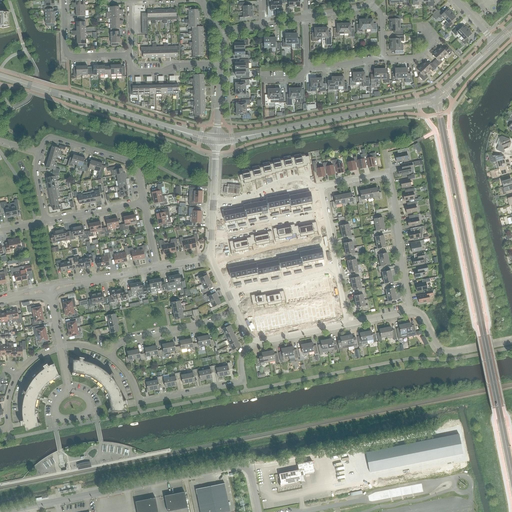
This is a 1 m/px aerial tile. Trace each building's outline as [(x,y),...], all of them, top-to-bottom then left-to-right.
[(275,0),(266,0),(267,5),(270,5),(270,11),(276,11),(275,0)] [(43,9),(45,9),(51,9),(51,6),(54,6),(54,1),(45,1),(45,6),(43,6),(43,9)] [(243,6),(243,12),(252,11),(252,6),(245,6),(245,3),(239,3),(239,6),(243,6)] [(54,18),(54,12),(53,12),(53,9),(51,9),(45,9),(43,9),(43,12),(45,12),(45,18),(54,18)] [(442,17),(444,20),(452,12),(450,10),(449,11),(448,9),(443,13),(439,9),(431,16),(435,20),(438,18),(440,19),(442,17)] [(79,16),(79,19),(85,19),(85,16),(85,10),(76,11),(76,16),(79,16)] [(176,10),(170,10),(170,20),(178,20),(178,16),(176,16),(176,10)] [(252,11),(243,12),(243,17),(239,17),(239,21),(246,20),(246,17),(253,17),(252,11)] [(9,13),(9,12),(0,12),(0,28),(3,29),(10,27),(9,27),(8,13),(9,13)] [(452,12),(444,20),(447,22),(444,25),(445,27),(444,28),(446,30),(453,24),(451,22),(456,17),(454,15),(452,12)] [(402,16),(399,16),(395,16),(396,19),(395,19),(389,19),(390,25),(400,25),(400,19),(402,19),(402,16)] [(54,18),(45,18),(45,24),(46,24),(46,27),(52,26),(52,23),(55,23),(54,18)] [(76,22),(76,28),(85,27),(85,22),(85,19),(79,19),(79,22),(76,22)] [(376,32),(376,25),(373,25),(373,19),(366,20),(366,30),(370,29),(371,32),(376,32)] [(359,25),(356,25),(356,33),(362,33),(362,30),(366,30),(366,20),(359,20),(359,25)] [(344,34),(344,24),(337,24),(337,30),(334,30),(334,38),(337,38),(337,37),(340,37),(340,34),(344,34)] [(354,36),(354,29),(350,29),(350,24),(344,24),(344,34),(348,34),(348,37),(354,36)] [(403,34),(402,31),(402,28),(400,28),(400,25),(390,25),(390,31),(395,31),(396,32),(396,34),(403,34)] [(458,34),(460,36),(468,29),(466,27),(465,27),(464,25),(459,30),(456,28),(452,32),(456,36),(458,34)] [(312,34),(312,41),(317,41),(317,38),(321,38),(321,28),(314,28),(314,34),(312,34)] [(326,45),(331,45),(331,33),(328,33),(328,28),(321,28),(321,38),(326,38),(326,45)] [(110,32),(110,38),(120,37),(119,32),(117,32),(117,29),(111,29),(111,32),(110,32)] [(468,29),(460,36),(463,39),(461,41),(464,45),(469,41),(466,39),(471,34),(470,32),(470,31),(468,29)] [(288,44),(291,44),(291,34),(285,34),(285,39),(282,39),(282,47),(288,47),(288,44)] [(297,34),(291,34),(291,44),(295,44),(295,48),(297,48),(297,49),(300,49),(300,39),(297,39),(297,34)] [(390,39),(390,45),(400,45),(400,41),(404,41),(404,35),(396,36),(396,38),(395,39),(390,39)] [(120,43),(120,37),(110,38),(111,43),(111,46),(117,46),(117,43),(120,43)] [(86,38),(77,39),(77,44),(80,44),(80,47),(86,47),(85,44),(86,44),(86,38)] [(266,48),(270,48),(270,38),(264,38),(264,43),(261,43),(261,51),(266,51),(266,48)] [(276,38),(270,38),(270,48),(270,53),(276,53),(276,52),(280,52),(279,43),(276,43),(276,38)] [(234,43),(234,49),(244,49),(244,45),(248,45),(248,40),(241,40),(241,43),(234,43)] [(403,45),(400,45),(390,45),(390,51),(396,51),(397,54),(403,54),(403,50),(403,45)] [(143,58),(149,58),(148,47),(141,47),(141,52),(143,52),(143,58)] [(441,47),(436,51),(443,58),(446,55),(447,57),(451,53),(450,52),(447,49),(445,51),(441,47)] [(244,49),(234,49),(234,56),(241,55),(241,58),(250,58),(249,55),(248,55),(248,53),(245,53),(244,49)] [(203,50),(192,50),(192,58),(197,58),(197,56),(203,56),(203,50)] [(434,61),(433,62),(437,67),(438,66),(442,62),(440,60),(443,58),(436,51),(432,55),(436,59),(434,61)] [(245,69),(249,69),(248,60),(241,60),(242,63),(235,63),(235,69),(245,69)] [(433,62),(432,63),(429,65),(425,61),(421,65),(428,72),(430,70),(432,72),(436,68),(437,67),(433,62)] [(110,68),(107,68),(108,78),(111,78),(111,77),(116,77),(116,65),(110,65),(110,68)] [(122,77),(125,77),(125,68),(122,68),(121,65),(116,65),(116,77),(122,77)] [(421,74),(418,76),(423,81),(428,77),(425,75),(428,72),(421,65),(417,69),(421,74)] [(76,78),(76,76),(82,76),(82,66),(76,67),(76,69),(73,69),(73,75),(71,75),(71,78),(76,78)] [(87,66),(82,66),(82,76),(88,75),(90,75),(90,69),(87,69),(87,66)] [(93,69),(90,69),(90,75),(93,75),(99,75),(99,66),(93,66),(93,69)] [(104,66),(99,66),(99,75),(104,75),(105,78),(108,78),(107,68),(104,68),(104,66)] [(397,79),(401,79),(401,68),(395,69),(395,74),(392,74),(392,82),(397,81),(397,79)] [(407,68),(401,68),(401,79),(405,78),(405,82),(411,82),(410,73),(407,74),(407,68)] [(245,73),(245,69),(235,69),(235,76),(242,75),(242,78),(249,78),(249,73),(245,73)] [(374,83),(380,82),(380,79),(380,69),(374,69),(374,75),(370,75),(371,84),(374,83)] [(386,69),(380,69),(380,79),(384,79),(384,83),(389,83),(389,74),(386,74),(386,69)] [(356,82),(359,82),(359,73),(353,73),(353,78),(350,78),(350,86),(356,86),(356,82)] [(365,73),(359,73),(359,82),(362,82),(362,87),(369,86),(369,78),(365,78),(365,73)] [(335,87),(338,87),(337,77),(332,77),(332,82),(328,83),(328,90),(335,90),(335,87)] [(343,77),(337,77),(338,87),(343,86),(343,90),(347,90),(347,82),(344,82),(343,77)] [(322,78),(316,79),(316,88),(320,88),(320,91),(326,91),(325,84),(322,84),(322,78)] [(313,88),(316,88),(316,79),(310,79),(310,84),(307,84),(307,92),(313,92),(313,88)] [(235,83),(235,89),(246,89),(245,85),(249,85),(249,80),(242,80),(242,83),(235,83)] [(129,82),(129,89),(129,95),(132,95),(138,95),(138,82),(136,82),(136,86),(132,86),(132,82),(129,82)] [(292,99),(295,99),(295,88),(289,89),(289,96),(286,96),(287,105),(292,105),(292,99)] [(301,88),(295,88),(295,99),(299,99),(299,102),(305,102),(304,95),(302,95),(301,88)] [(249,98),(249,95),(249,93),(246,93),(246,89),(235,89),(236,96),(243,95),(243,98),(249,98)] [(265,96),(265,106),(268,106),(268,103),(274,103),(274,89),(268,89),(268,96),(265,96)] [(280,89),(274,89),(274,103),(283,103),(283,96),(280,96),(280,89)] [(236,103),(236,109),(246,109),(246,105),(250,105),(250,100),(243,100),(243,103),(236,103)] [(204,109),(194,109),(194,117),(199,117),(199,115),(205,115),(204,109)] [(246,109),(236,109),(236,116),(243,115),(243,119),(251,119),(251,115),(249,115),(249,113),(246,113),(246,109)] [(507,148),(510,140),(502,136),(499,138),(500,141),(499,145),(503,146),(504,149),(507,148)] [(63,153),(60,152),(61,149),(65,150),(66,147),(60,145),(59,148),(52,146),(51,151),(57,153),(57,154),(62,155),(63,153)] [(408,152),(407,148),(397,150),(398,154),(395,155),(396,162),(403,160),(403,162),(408,161),(406,152),(408,152)] [(367,161),(368,167),(375,166),(373,159),(376,159),(375,153),(370,154),(370,158),(367,158),(367,161)] [(79,156),(73,154),(71,161),(68,160),(67,166),(72,167),(73,164),(76,165),(79,156)] [(367,161),(367,158),(366,154),(362,154),(360,155),(361,160),(357,160),(358,162),(357,162),(359,169),(365,168),(364,161),(367,161)] [(295,157),(294,157),(297,168),(304,167),(303,166),(307,165),(307,163),(310,162),(309,156),(306,157),(305,155),(301,156),(301,158),(295,159),(295,157)] [(501,156),(499,156),(489,155),(490,158),(490,159),(492,163),(497,162),(499,168),(510,165),(509,162),(506,163),(505,159),(504,156),(501,156)] [(54,164),(56,165),(57,163),(55,162),(56,159),(48,156),(47,160),(48,161),(47,162),(54,164)] [(79,156),(76,165),(76,168),(79,169),(79,170),(81,171),(84,172),(84,171),(86,165),(83,164),(85,157),(79,156)] [(284,160),(286,170),(293,169),(293,168),(296,167),(296,169),(297,168),(294,157),(290,158),(290,159),(284,160)] [(358,162),(357,160),(356,157),(353,157),(354,161),(348,162),(349,171),(356,170),(354,163),(357,162),(358,162)] [(89,166),(86,165),(84,171),(87,172),(88,169),(94,170),(97,161),(91,159),(89,166)] [(333,167),(336,167),(337,173),(344,172),(342,163),(338,164),(337,159),(332,161),(332,165),(333,167)] [(280,162),(273,163),(276,173),(282,171),(286,170),(284,160),(280,161),(280,162)] [(101,178),(102,176),(103,171),(100,170),(102,163),(97,161),(94,170),(97,171),(96,175),(98,176),(97,179),(101,178)] [(52,173),(59,173),(60,169),(56,168),(56,165),(54,164),(47,162),(46,167),(53,170),(52,173)] [(333,167),(332,165),(329,166),(328,162),(322,163),(323,167),(323,169),(324,169),(326,169),(328,175),(334,174),(333,167)] [(409,173),(411,173),(410,169),(413,168),(412,162),(403,164),(403,166),(401,167),(402,168),(398,169),(399,175),(401,175),(402,176),(409,175),(409,173)] [(270,165),(263,167),(265,177),(265,176),(272,175),(272,174),(276,173),(273,163),(269,164),(270,165)] [(323,167),(317,168),(316,163),(315,163),(312,163),(314,171),(317,171),(318,177),(325,176),(324,169),(323,169),(323,167)] [(510,165),(499,168),(501,176),(509,173),(508,169),(511,168),(510,165)] [(112,173),(113,173),(114,176),(116,175),(123,174),(122,168),(116,170),(115,167),(107,168),(107,171),(111,171),(112,173)] [(259,169),(253,170),(255,181),(255,180),(262,179),(262,178),(265,177),(263,167),(259,168),(259,169)] [(242,175),(239,175),(240,181),(244,181),(244,184),(251,182),(251,181),(255,181),(253,170),(253,171),(249,171),(249,173),(242,174),(242,175)] [(59,176),(59,173),(52,173),(53,176),(46,178),(47,183),(54,182),(57,181),(56,177),(59,176)] [(400,181),(402,188),(411,186),(409,179),(415,178),(414,175),(407,176),(408,179),(400,181)] [(502,180),(504,187),(511,184),(511,180),(511,181),(510,177),(502,180)] [(157,185),(158,191),(152,192),(153,198),(162,196),(161,194),(163,194),(165,193),(163,183),(157,185)] [(504,195),(506,194),(511,192),(511,184),(504,187),(502,188),(504,195)] [(94,194),(96,201),(101,200),(99,193),(102,193),(101,186),(98,187),(99,191),(94,192),(94,194)] [(197,188),(190,188),(189,197),(202,197),(202,191),(197,191),(197,188)] [(382,199),(381,192),(378,193),(377,188),(371,189),(373,198),(379,197),(379,199),(382,199)] [(403,194),(404,200),(414,199),(413,192),(415,192),(414,188),(404,190),(405,194),(403,194)] [(367,199),(365,190),(360,191),(361,196),(358,197),(359,203),(362,203),(361,200),(367,199)] [(79,204),(84,203),(83,196),(83,194),(77,195),(77,191),(74,192),(75,198),(78,198),(79,204)] [(351,193),(345,194),(347,203),(353,202),(353,204),(357,204),(355,197),(352,198),(351,193)] [(341,204),(340,195),(334,196),(335,202),(332,202),(333,209),(336,208),(336,205),(341,204)] [(167,204),(166,199),(166,196),(162,197),(162,196),(153,198),(154,204),(159,203),(160,206),(167,204)] [(202,203),(202,197),(189,197),(189,205),(196,206),(196,203),(202,203)] [(14,203),(9,204),(12,217),(17,216),(15,206),(18,205),(17,200),(14,200),(14,203)] [(405,207),(406,213),(416,211),(415,205),(417,205),(416,201),(415,201),(407,203),(407,206),(405,207)] [(12,217),(9,204),(7,204),(6,202),(1,203),(2,209),(5,208),(7,218),(12,217)] [(60,202),(58,202),(58,204),(52,205),(53,211),(62,209),(61,203),(60,204),(60,202)] [(244,207),(239,208),(241,220),(247,219),(247,217),(246,217),(244,207)] [(189,208),(188,213),(188,217),(191,217),(201,217),(201,211),(196,211),(196,208),(189,208)] [(170,217),(169,214),(168,209),(161,210),(161,213),(156,214),(157,220),(170,217)] [(407,220),(408,227),(418,225),(417,219),(419,218),(418,214),(408,216),(409,220),(407,220)] [(135,215),(129,216),(131,225),(136,224),(137,227),(143,226),(142,220),(136,222),(135,215)] [(373,219),(375,225),(383,223),(382,217),(377,218),(377,215),(370,217),(371,220),(373,219)] [(123,230),(126,230),(128,229),(127,226),(131,225),(129,216),(123,217),(125,224),(122,224),(123,230)] [(157,220),(158,225),(165,224),(166,228),(172,227),(170,217),(157,220)] [(201,223),(201,217),(191,217),(190,222),(186,222),(186,225),(195,226),(195,223),(201,223)] [(117,218),(112,219),(113,229),(119,227),(120,231),(123,230),(122,224),(119,225),(117,218)] [(107,227),(104,228),(105,234),(106,237),(109,236),(109,233),(111,233),(110,229),(113,229),(112,219),(106,221),(107,227)] [(340,226),(341,232),(350,230),(349,224),(351,224),(351,221),(344,222),(345,225),(340,226)] [(102,234),(105,234),(104,228),(101,228),(100,222),(94,223),(96,232),(99,231),(101,235),(102,234)] [(312,225),(305,226),(307,236),(314,234),(314,232),(318,231),(316,222),(311,223),(312,225)] [(90,231),(87,231),(88,237),(94,236),(93,233),(96,232),(94,223),(89,224),(90,231)] [(373,231),(374,234),(378,234),(380,233),(379,230),(385,229),(383,223),(375,225),(376,231),(373,231)] [(290,227),(284,228),(286,238),(293,237),(292,235),(296,234),(296,236),(294,224),(290,225),(290,227)] [(294,224),(296,236),(300,235),(300,237),(307,236),(305,226),(299,227),(299,225),(295,226),(294,224)] [(79,239),(83,238),(83,239),(88,238),(88,237),(87,231),(84,232),(82,225),(77,226),(78,236),(79,239)] [(69,234),(70,240),(76,239),(75,236),(78,236),(77,226),(71,228),(72,233),(69,234)] [(423,226),(410,229),(411,232),(409,233),(410,239),(414,238),(414,240),(422,239),(422,237),(423,227),(423,226)] [(277,228),(273,229),(274,238),(278,237),(279,239),(286,238),(284,228),(277,230),(277,228)] [(65,229),(59,230),(61,242),(64,241),(65,241),(70,240),(69,234),(66,235),(65,229)] [(53,234),(50,234),(51,238),(52,244),(58,243),(58,242),(61,242),(59,230),(53,231),(53,234)] [(347,237),(348,239),(354,238),(354,235),(351,236),(350,230),(341,232),(342,238),(347,237)] [(267,234),(261,235),(263,245),(270,243),(269,241),(273,240),(271,231),(267,232),(267,234)] [(195,242),(198,241),(197,234),(193,235),(194,237),(188,238),(190,249),(196,248),(195,242)] [(254,234),(250,235),(252,247),(253,247),(252,245),(256,244),(256,246),(263,245),(261,235),(255,236),(254,234)] [(375,237),(376,243),(385,241),(383,235),(378,236),(378,234),(374,234),(371,235),(372,238),(375,237)] [(246,240),(240,241),(242,251),(249,249),(249,247),(252,247),(250,235),(250,237),(246,238),(246,240)] [(190,249),(188,238),(183,239),(182,237),(179,238),(181,245),(184,244),(185,250),(190,249)] [(24,242),(21,242),(21,240),(20,240),(19,238),(13,239),(15,248),(21,247),(21,250),(25,249),(24,242)] [(170,243),(168,244),(170,253),(176,252),(175,246),(178,246),(176,238),(170,240),(170,243)] [(355,241),(354,238),(348,239),(349,242),(343,243),(345,249),(353,248),(352,242),(355,241)] [(8,240),(8,242),(5,243),(7,253),(10,252),(10,250),(15,248),(13,239),(8,240)] [(168,244),(168,243),(165,243),(163,241),(162,241),(162,240),(158,241),(160,249),(163,248),(164,254),(170,253),(168,244)] [(420,245),(424,244),(424,240),(410,243),(412,252),(411,252),(412,252),(421,250),(420,245)] [(233,241),(229,242),(231,251),(235,250),(235,252),(242,251),(240,241),(234,242),(233,241)] [(374,249),(375,252),(381,251),(381,248),(386,247),(385,241),(376,243),(377,249),(374,249)] [(136,248),(137,250),(139,259),(145,258),(143,252),(146,251),(145,245),(142,246),(136,248)] [(129,255),(127,249),(127,246),(124,247),(125,252),(119,253),(121,263),(127,261),(126,255),(129,255)] [(132,248),(127,249),(129,255),(132,254),(133,260),(139,259),(137,250),(134,250),(132,248)] [(355,253),(353,248),(345,249),(346,255),(351,254),(351,257),(358,256),(357,253),(355,253)] [(381,251),(375,252),(375,255),(378,255),(379,261),(388,259),(387,253),(382,254),(381,251)] [(104,256),(101,257),(103,266),(109,265),(108,259),(111,258),(110,252),(104,253),(104,256)] [(113,252),(110,252),(111,258),(114,258),(115,264),(121,263),(119,253),(113,255),(113,252)] [(414,266),(424,264),(426,263),(425,256),(424,256),(423,253),(414,255),(414,258),(412,259),(414,266)] [(87,258),(83,258),(85,268),(91,267),(90,261),(93,260),(92,254),(86,255),(87,258)] [(300,254),(294,255),(297,267),(303,266),(302,264),(300,254)] [(97,267),(103,266),(101,257),(96,258),(95,255),(92,256),(93,262),(96,261),(97,267)] [(79,256),(73,258),(75,264),(78,263),(79,269),(85,268),(83,258),(80,259),(79,256)] [(347,261),(348,267),(357,265),(356,259),(358,259),(358,256),(351,257),(352,260),(347,261)] [(68,261),(65,262),(67,271),(73,270),(72,264),(75,264),(73,258),(68,259),(68,261)] [(378,267),(378,270),(385,269),(384,266),(389,265),(388,259),(379,261),(381,266),(378,267)] [(61,273),(67,271),(65,262),(62,263),(61,260),(56,261),(57,267),(60,267),(61,273)] [(25,266),(19,267),(20,271),(22,280),(27,279),(26,273),(32,271),(31,265),(28,266),(25,266)] [(354,272),(355,275),(361,273),(361,270),(358,271),(357,265),(348,267),(349,273),(354,272)] [(416,267),(417,270),(414,271),(415,279),(421,278),(421,276),(425,276),(424,271),(428,271),(427,265),(420,267),(416,267)] [(13,267),(10,268),(11,275),(14,274),(15,276),(16,281),(22,280),(20,271),(19,268),(13,269),(13,267)] [(382,272),(383,278),(392,276),(390,270),(385,271),(385,269),(378,270),(379,273),(382,272)] [(350,278),(352,284),(360,283),(359,277),(362,276),(361,273),(355,275),(356,277),(350,278)] [(179,274),(174,276),(175,285),(176,289),(182,288),(185,287),(184,280),(183,277),(180,278),(179,274)] [(201,274),(195,277),(196,280),(199,279),(201,284),(210,280),(207,275),(202,277),(201,274)] [(169,283),(166,283),(167,291),(171,290),(176,289),(175,285),(174,276),(168,277),(169,283)] [(381,284),(382,287),(388,286),(388,283),(393,282),(392,276),(383,278),(384,284),(381,284)] [(157,292),(161,291),(166,290),(165,284),(162,284),(160,278),(154,279),(157,292)] [(323,281),(317,282),(319,292),(326,290),(325,288),(329,288),(327,278),(323,279),(323,281)] [(416,284),(417,291),(427,289),(426,283),(430,282),(429,278),(422,280),(422,283),(416,284)] [(148,293),(157,292),(154,279),(149,281),(150,287),(147,287),(148,293)] [(210,280),(201,284),(204,289),(201,291),(203,293),(209,291),(207,288),(212,286),(210,280)] [(310,281),(306,282),(308,294),(308,292),(311,291),(312,293),(319,292),(317,282),(310,283),(310,281)] [(141,282),(135,283),(137,293),(143,291),(144,294),(147,294),(145,286),(142,286),(141,282)] [(302,287),(296,288),(298,298),(305,296),(304,295),(308,294),(306,282),(305,282),(306,284),(302,285),(302,287)] [(131,294),(137,293),(135,283),(129,284),(131,291),(128,291),(129,297),(132,297),(131,294)] [(358,289),(358,292),(365,291),(364,288),(362,288),(360,283),(352,284),(353,290),(358,289)] [(385,290),(386,296),(395,294),(394,288),(389,289),(388,286),(382,287),(382,290),(385,290)] [(121,288),(116,289),(118,299),(121,298),(122,301),(127,300),(126,293),(123,294),(121,288)] [(289,288),(285,289),(286,298),(290,297),(291,299),(298,298),(296,288),(289,290),(289,288)] [(118,299),(116,289),(110,290),(111,296),(108,297),(109,303),(115,302),(114,299),(118,299)] [(419,303),(429,301),(428,296),(433,296),(432,293),(432,291),(432,290),(426,291),(426,294),(418,296),(419,303)] [(279,294),(273,295),(275,305),(282,303),(281,301),(285,300),(283,291),(279,292),(279,294)] [(354,296),(355,302),(364,300),(363,294),(366,294),(365,291),(358,292),(359,295),(354,296)] [(102,292),(96,293),(98,303),(101,302),(102,305),(107,304),(106,297),(103,298),(102,292)] [(207,297),(210,302),(218,298),(216,293),(211,295),(209,292),(204,295),(205,298),(207,297)] [(95,303),(98,303),(96,293),(90,294),(91,300),(88,301),(90,307),(95,306),(95,303)] [(262,295),(264,305),(268,304),(268,306),(275,305),(273,295),(267,296),(266,294),(262,295)] [(385,305),(392,304),(391,301),(396,300),(395,294),(386,296),(387,301),(385,302),(385,305)] [(255,295),(251,295),(253,305),(257,304),(257,306),(264,305),(262,295),(256,296),(255,295)] [(64,309),(76,307),(74,297),(68,299),(69,302),(63,303),(63,304),(62,304),(63,307),(64,307),(64,309)] [(211,311),(217,309),(216,306),(221,304),(218,298),(210,302),(212,307),(210,309),(211,311)] [(364,300),(355,302),(356,308),(361,307),(362,310),(368,308),(368,305),(365,306),(364,300)] [(328,306),(322,307),(324,317),(331,316),(330,314),(334,313),(332,303),(328,304),(328,306)] [(35,305),(27,307),(28,313),(33,312),(34,315),(42,314),(42,311),(42,308),(41,308),(41,307),(35,308),(35,305)] [(78,316),(77,313),(78,313),(73,310),(73,307),(64,309),(65,312),(64,312),(65,315),(66,316),(71,314),(72,317),(78,316)] [(307,309),(300,311),(302,320),(309,319),(309,317),(312,316),(312,317),(313,317),(311,307),(306,307),(307,309)] [(311,307),(313,317),(316,316),(317,318),(324,317),(322,307),(315,309),(315,307),(311,308),(311,307)] [(13,322),(16,321),(17,324),(22,323),(21,316),(18,316),(17,309),(11,310),(13,319),(13,322)] [(294,310),(289,311),(291,320),(295,320),(295,322),(302,320),(300,311),(294,312),(294,310)] [(284,315),(277,316),(279,325),(286,324),(286,322),(290,321),(288,312),(283,313),(284,315)] [(43,316),(42,314),(34,315),(34,319),(31,319),(33,325),(38,324),(38,321),(43,320),(43,319),(44,319),(43,316)] [(270,315),(266,316),(268,327),(269,327),(268,326),(272,325),(272,327),(279,325),(277,316),(271,317),(270,315)] [(260,316),(255,317),(257,327),(261,326),(261,328),(268,327),(266,316),(266,317),(260,318),(260,316)] [(68,327),(68,329),(77,328),(76,324),(81,323),(80,320),(79,317),(72,319),(72,322),(67,323),(67,324),(66,324),(67,327),(68,327)] [(410,323),(404,324),(407,337),(413,336),(416,335),(415,327),(411,328),(411,326),(410,323)] [(400,330),(396,331),(398,339),(407,337),(404,324),(399,325),(399,327),(400,330)] [(224,325),(218,328),(219,331),(222,329),(224,335),(232,331),(230,325),(225,328),(224,325)] [(35,336),(47,334),(46,328),(45,329),(45,327),(39,329),(39,326),(33,327),(35,336)] [(391,327),(385,328),(387,339),(393,337),(393,340),(397,339),(395,331),(392,332),(391,327)] [(78,331),(77,328),(68,329),(69,332),(68,332),(69,335),(70,336),(75,335),(76,338),(82,337),(81,331),(78,331)] [(387,339),(385,328),(379,329),(380,334),(377,335),(378,342),(381,341),(381,338),(386,337),(387,339)] [(232,331),(224,335),(227,340),(236,335),(235,334),(234,334),(232,331)] [(368,344),(373,343),(377,342),(375,335),(372,336),(371,331),(365,332),(368,344)] [(362,345),(368,344),(365,332),(359,333),(360,338),(357,339),(359,346),(359,347),(362,347),(362,345)] [(47,334),(35,336),(37,346),(42,344),(42,342),(47,340),(47,339),(48,339),(47,334)] [(209,335),(203,336),(205,345),(210,344),(211,347),(214,346),(213,340),(210,340),(209,335)] [(236,335),(227,340),(229,345),(237,341),(236,338),(237,337),(236,335)] [(352,340),(352,335),(346,336),(348,348),(354,347),(354,348),(357,347),(356,339),(352,340)] [(198,343),(195,343),(196,350),(199,349),(199,346),(205,345),(203,336),(197,337),(198,343)] [(339,349),(342,349),(348,348),(346,336),(340,337),(341,342),(338,343),(339,349)] [(191,339),(185,340),(187,349),(193,347),(193,350),(196,350),(195,343),(192,344),(191,339)] [(332,339),(326,340),(328,350),(334,349),(334,350),(337,350),(336,343),(333,344),(332,339)] [(181,346),(178,347),(179,353),(182,353),(181,350),(187,349),(185,340),(179,341),(181,346)] [(321,346),(318,347),(320,355),(323,354),(323,353),(328,352),(328,350),(326,340),(320,341),(321,344),(321,346)] [(23,356),(22,350),(26,350),(25,341),(22,341),(22,343),(20,343),(20,347),(17,347),(17,356),(23,356)] [(237,341),(229,345),(232,350),(229,352),(231,354),(236,352),(235,349),(240,347),(237,341)] [(174,342),(168,343),(170,352),(175,351),(176,354),(179,353),(178,347),(175,347),(174,342)] [(163,350),(160,350),(161,357),(164,356),(164,353),(170,352),(168,343),(162,344),(163,350)] [(308,353),(314,351),(315,354),(318,354),(316,347),(313,348),(312,343),(306,344),(308,353)] [(309,354),(308,353),(306,344),(301,345),(302,350),(298,351),(300,357),(303,357),(303,356),(309,354)] [(156,346),(150,347),(152,356),(158,354),(158,357),(161,357),(160,350),(157,351),(156,346)] [(145,353),(143,354),(144,360),(147,360),(146,357),(152,356),(150,347),(144,348),(145,353)] [(289,359),(295,358),(298,358),(297,351),(294,351),(293,347),(287,348),(289,357),(289,359)] [(289,357),(287,348),(281,349),(282,352),(278,353),(280,361),(283,361),(283,358),(289,357)] [(139,349),(133,350),(134,359),(140,358),(141,361),(144,360),(143,354),(140,354),(139,349)] [(125,357),(126,364),(129,363),(129,360),(134,359),(133,350),(127,351),(128,357),(125,357)] [(273,350),(267,352),(269,362),(275,361),(275,362),(279,362),(277,355),(274,355),(273,350)] [(262,355),(259,356),(259,358),(261,365),(264,365),(264,363),(269,362),(267,352),(261,353),(262,355)] [(99,387),(100,388),(101,389),(101,390),(102,391),(103,392),(103,393),(104,394),(105,395),(105,396),(106,397),(106,398),(106,400),(107,401),(107,402),(107,403),(108,404),(110,404),(111,408),(111,411),(124,411),(124,408),(124,405),(127,405),(126,401),(126,400),(123,400),(123,399),(122,397),(122,395),(121,394),(121,392),(120,390),(119,389),(118,387),(117,386),(117,384),(116,383),(115,381),(113,380),(112,378),(111,377),(113,375),(114,376),(114,375),(111,372),(111,373),(109,375),(108,374),(107,373),(106,372),(104,370),(103,369),(101,368),(100,367),(98,367),(97,366),(95,365),(94,364),(92,363),(90,363),(89,362),(87,362),(85,361),(83,361),(84,358),(81,358),(79,357),(79,360),(76,360),(73,360),(73,373),(76,373),(80,374),(80,376),(82,377),(85,378),(86,378),(88,379),(90,380),(91,381),(93,382),(94,383),(95,384),(96,384),(97,385),(98,386),(99,387)] [(228,366),(222,367),(224,376),(229,375),(228,369),(231,369),(230,362),(227,363),(228,366)] [(40,399),(41,398),(41,397),(42,396),(42,394),(43,393),(43,392),(44,391),(45,391),(45,390),(46,389),(47,388),(47,387),(49,385),(50,384),(52,383),(54,382),(52,379),(56,377),(59,376),(54,364),(50,365),(48,366),(47,364),(45,365),(43,366),(44,369),(43,370),(42,371),(40,372),(39,373),(38,374),(36,376),(35,377),(34,378),(33,380),(32,381),(31,383),(30,384),(29,386),(28,387),(27,389),(27,390),(26,392),(23,391),(24,390),(23,390),(22,394),(22,393),(25,394),(24,396),(24,397),(24,399),(23,401),(23,402),(23,404),(22,406),(22,407),(22,409),(22,411),(22,412),(22,414),(22,416),(23,417),(23,419),(23,421),(20,421),(20,422),(21,426),(24,425),(25,427),(26,431),(38,426),(37,423),(36,420),(36,419),(39,418),(38,417),(38,416),(38,414),(38,413),(38,412),(38,411),(38,410),(38,408),(38,407),(38,406),(39,405),(39,404),(39,402),(39,401),(40,400),(40,399)] [(212,366),(214,372),(217,372),(218,377),(224,376),(222,367),(216,368),(215,365),(212,366)] [(204,371),(206,379),(212,378),(211,373),(214,372),(212,366),(209,367),(210,369),(204,371)] [(195,370),(196,376),(199,375),(200,381),(206,379),(204,371),(198,372),(198,369),(195,370)] [(187,374),(189,383),(194,382),(193,376),(196,376),(195,370),(192,370),(192,373),(187,374)] [(180,372),(177,373),(179,379),(182,379),(183,384),(189,383),(187,374),(181,375),(180,372)] [(169,378),(171,386),(177,385),(176,380),(179,379),(177,373),(174,374),(175,376),(169,378)] [(160,377),(161,383),(164,382),(165,388),(171,386),(169,378),(163,379),(163,376),(160,377)] [(152,381),(153,390),(159,389),(158,384),(161,383),(160,377),(157,377),(157,380),(152,381)] [(142,380),(144,386),(147,386),(148,391),(153,390),(152,381),(146,382),(145,379),(142,380)] [(459,434),(454,435),(456,445),(458,454),(462,453),(459,434)] [(78,463),(77,463),(77,464),(77,466),(77,467),(78,471),(92,468),(91,464),(91,463),(90,461),(89,461),(88,461),(87,461),(86,461),(85,461),(84,461),(83,461),(82,461),(81,461),(81,462),(80,462),(79,462),(79,463),(78,463)] [(284,486),(284,485),(301,482),(300,476),(315,473),(312,461),(297,464),(298,470),(279,474),(280,483),(280,485),(280,487),(284,486)] [(200,511),(223,511),(230,511),(225,489),(225,488),(224,483),(195,489),(196,494),(197,494),(200,511)]
